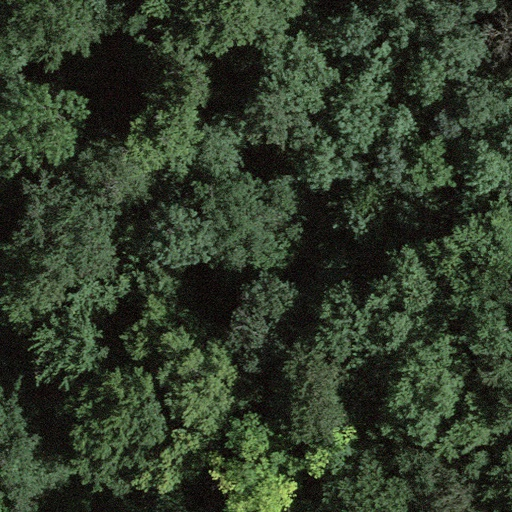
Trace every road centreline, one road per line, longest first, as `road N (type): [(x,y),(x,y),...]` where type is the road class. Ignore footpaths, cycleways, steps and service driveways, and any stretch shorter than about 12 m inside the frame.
road 1 (track): [(395,511),(362,488),(315,422),(286,351),(280,209)]
road 2 (track): [(0,245),(183,0)]
road 3 (track): [(280,209),(355,0)]
